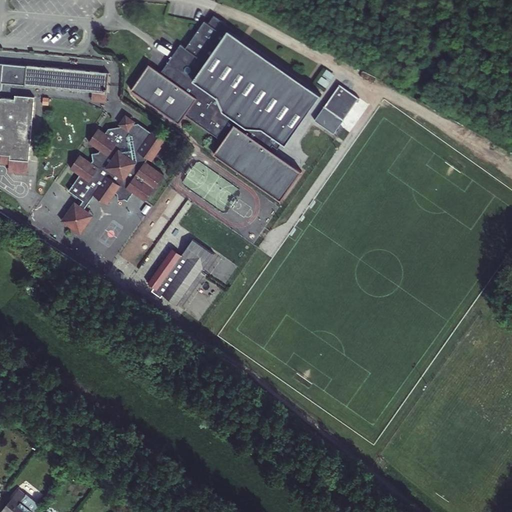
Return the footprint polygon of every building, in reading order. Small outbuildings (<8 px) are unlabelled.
[(149,67),(132,92),(180,126),(186,117),(223,143),(214,156),(281,203),(302,173),(273,153),(276,149),(279,152),(284,145),(286,146),(320,97),(233,36),(235,32),(215,18),(210,26),(206,23),(187,51),(190,54),(183,64),(179,71),(172,66),(165,77),(150,66),(149,67)] [(174,58),(162,75),(165,77),(172,66),(179,71),(183,64),(190,54),(182,48),(174,58)] [(4,64),(2,83),(95,92),(109,93),(111,74),(4,64)] [(360,98),(341,84),(325,107),(345,120),(360,98)] [(109,93),(95,92),(94,102),(107,103),(109,93)] [(0,154),(1,155),(10,156),(10,158),(29,160),(34,98),(15,96),(15,100),(0,98),(0,154)] [(345,120),(325,107),(316,120),(336,134),(345,120)] [(84,199),(81,203),(86,207),(95,194),(108,204),(117,192),(118,193),(119,199),(127,198),(129,199),(135,191),(146,199),(165,173),(147,160),(149,157),(153,160),(167,140),(153,129),(152,130),(139,122),(135,122),(137,120),(127,113),(120,123),(122,124),(109,127),(106,132),(99,127),(89,141),(101,149),(99,151),(92,152),(93,159),(92,161),(81,153),(71,167),(80,174),(70,189),(84,199)] [(10,156),(1,155),(1,163),(10,163),(9,171),(28,173),(29,160),(10,158),(10,156)] [(76,200),(62,220),(82,234),(96,214),(86,207),(76,200)] [(156,290),(177,305),(214,252),(193,238),(181,255),(172,248),(147,283),(156,290)] [(23,485),(2,511),(34,511),(44,500),(31,489),(30,490),(23,485)]
